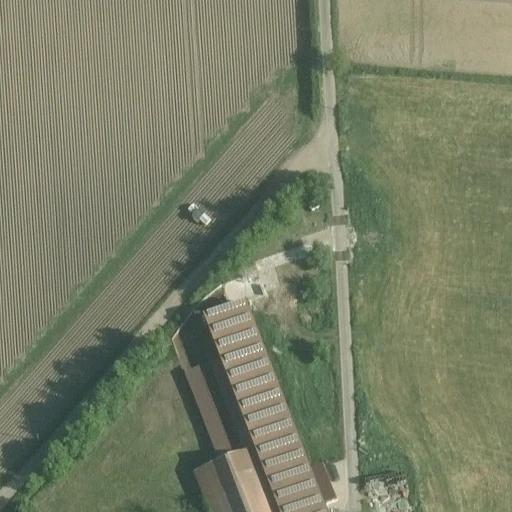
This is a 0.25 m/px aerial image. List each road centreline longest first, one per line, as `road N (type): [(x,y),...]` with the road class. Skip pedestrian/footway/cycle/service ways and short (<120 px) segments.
road 1 (track): [(334,135),(0,500)]
road 2 (residential): [(351,492),(326,0)]
